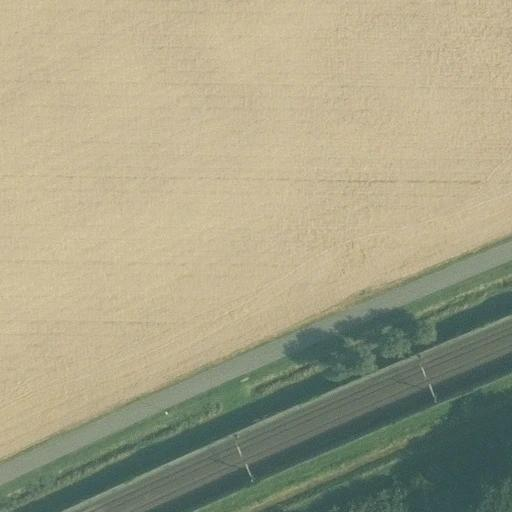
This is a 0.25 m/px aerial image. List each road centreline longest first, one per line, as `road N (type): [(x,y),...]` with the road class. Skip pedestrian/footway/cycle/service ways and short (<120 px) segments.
road 1 (unclassified): [(0,481),(511,253)]
road 2 (motorway): [(511,74),(0,271)]
road 3 (motorway): [(0,325),(511,129)]
